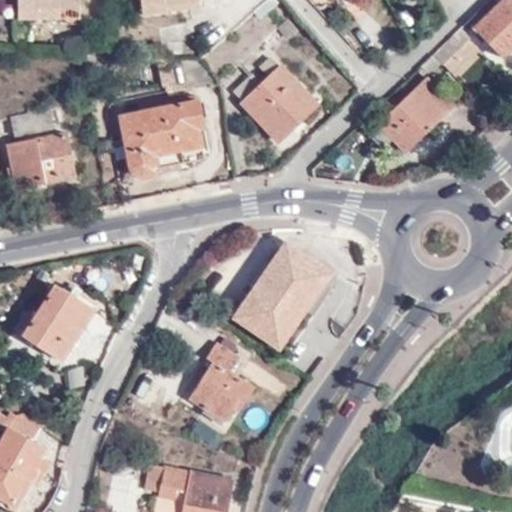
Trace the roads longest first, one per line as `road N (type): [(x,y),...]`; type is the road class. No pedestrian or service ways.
road 1 (residential): [(66,511),(93,425),(167,266),(172,219)]
road 2 (secondary): [(404,263),(384,308),(307,416),(270,511)]
road 3 (secondary): [(293,511),(317,453),(406,330),(453,284)]
road 4 (tertiary): [(405,221),(287,201),(172,219)]
road 5 (tertiary): [(172,219),(0,250)]
road 6 (unknown): [(172,219),(219,155),(205,77)]
